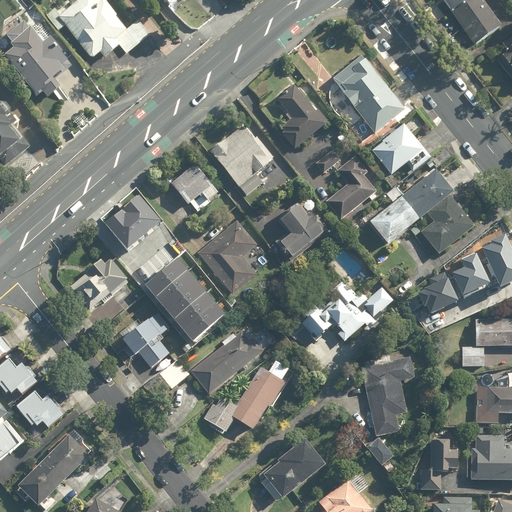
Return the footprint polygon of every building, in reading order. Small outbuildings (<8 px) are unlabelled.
[(142,21),(129,32),(103,0),(84,0),(62,18),(95,59),(102,53),(106,58),(121,46),(128,55),(153,35),(142,21)] [(505,25),(485,0),(443,0),(477,44),(505,25)] [(17,46),(6,55),(38,96),(45,90),(52,99),(64,90),(57,82),(68,73),(64,67),(71,62),(52,39),(47,43),(29,21),(9,37),(17,46)] [(511,36),(504,44),(510,50),(498,61),(511,77),(511,36)] [(364,56),(334,80),(377,134),(407,109),(364,56)] [(293,119),(282,127),(298,146),(328,122),(297,83),(277,99),(293,119)] [(373,131),(344,96),(334,104),(362,139),(373,131)] [(21,123),(1,97),(0,98),(0,159),(26,140),(16,127),(21,123)] [(395,175),(426,148),(413,133),(423,125),(415,115),(374,151),(395,175)] [(258,173),(276,158),(259,136),(255,138),(245,126),(212,152),(248,197),(266,183),(258,173)] [(318,162),(327,172),(342,160),(334,150),(318,162)] [(349,184),(328,200),(343,219),(377,191),(365,176),(370,172),(357,156),(338,171),(349,184)] [(196,165),(172,184),(199,213),(212,202),(211,200),(220,193),(196,165)] [(437,168),(402,195),(420,219),(455,192),(437,168)] [(139,194),(106,222),(128,248),(161,220),(139,194)] [(402,195),(372,222),(391,244),(420,219),(402,195)] [(440,217),(423,230),(442,254),(475,225),(457,201),(439,215),(440,217)] [(321,222),(312,212),(308,216),(298,202),(279,217),(292,233),(282,241),(294,257),(325,232),(319,224),(321,222)] [(260,244),(239,220),(200,253),(235,294),(259,274),(244,257),(260,244)] [(511,248),(506,236),(484,246),(502,286),(511,281),(511,248)] [(457,274),(466,298),(494,287),(479,248),(461,255),(467,270),(457,274)] [(224,313),(178,257),(147,282),(193,339),(224,313)] [(104,260),(71,287),(91,311),(129,279),(112,259),(107,263),(104,260)] [(429,288),(418,292),(414,299),(425,315),(456,305),(444,269),(425,275),(429,288)] [(322,338),(321,336),(338,323),(344,330),(339,334),(345,341),(366,324),(372,329),(379,323),(375,319),(397,300),(385,287),(370,299),(358,285),(349,291),(343,283),(290,322),(308,348),(315,340),(317,342),(322,338)] [(131,347),(125,352),(131,359),(170,327),(158,312),(125,339),(131,347)] [(449,326),(444,316),(431,322),(436,333),(449,326)] [(511,318),(476,320),(476,348),(486,348),(511,347),(511,318)] [(224,342),(226,345),(194,369),(212,393),(266,352),(255,337),(251,340),(244,331),(235,338),(233,335),(224,342)] [(0,361),(14,351),(1,335),(0,335),(0,361)] [(146,361),(152,369),(172,353),(166,345),(146,361)] [(486,368),(486,348),(476,348),(463,348),(463,368),(486,368)] [(11,359),(0,368),(0,389),(0,390),(3,388),(8,393),(11,390),(13,393),(18,388),(24,394),(39,382),(24,364),(18,368),(11,359)] [(164,375),(175,388),(191,375),(180,361),(164,375)] [(226,431),(228,432),(237,418),(256,429),(269,407),(272,409),(288,383),(283,380),(290,369),(278,361),(270,373),(264,369),(241,407),(220,395),(206,419),(213,423),(211,426),(224,434),(226,431)] [(389,364),(366,368),(378,436),(401,432),(398,415),(409,413),(403,382),(417,380),(414,362),(390,366),(389,364)] [(171,405),(180,417),(205,397),(195,385),(171,405)] [(511,414),(511,387),(482,387),(482,402),(477,402),(476,426),(500,426),(501,414),(511,414)] [(44,422),(50,428),(65,415),(49,397),(45,401),(38,393),(30,399),(29,397),(18,406),(34,425),(37,423),(39,427),(44,422)] [(0,422),(11,414),(0,400),(0,422)] [(0,425),(0,461),(25,442),(7,420),(0,425)] [(40,505),(91,456),(89,454),(91,452),(82,442),(79,444),(70,434),(21,484),(40,505)] [(478,449),(473,449),(473,480),(511,480),(511,450),(506,450),(506,436),(478,435),(478,449)] [(282,462),(266,475),(282,496),(284,494),(286,497),(327,465),(307,438),(280,459),(282,462)] [(395,456),(380,438),(368,448),(383,466),(395,456)] [(432,470),(422,470),(422,483),(418,483),(418,490),(442,491),(443,471),(451,471),(451,468),(460,468),(460,450),(451,450),(451,441),(433,441),(432,470)] [(371,511),(374,511),(349,480),(321,502),(328,510),(325,511),(371,511)] [(465,497),(445,497),(444,504),(435,504),(435,511),(474,511),(474,504),(473,504),(473,498),(465,498),(465,497)] [(118,511),(97,499),(89,511),(118,511)] [(511,511),(511,506),(501,502),(496,511),(511,511)]
